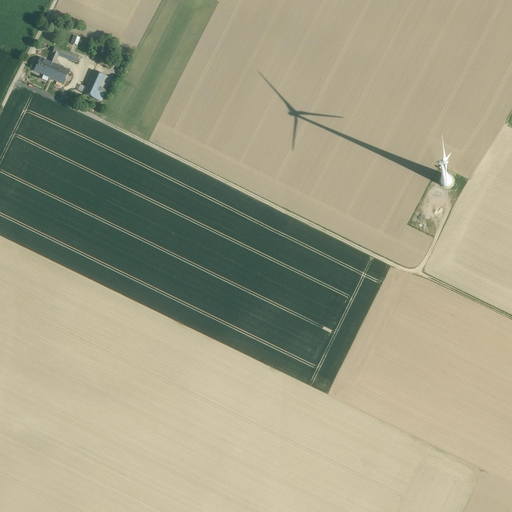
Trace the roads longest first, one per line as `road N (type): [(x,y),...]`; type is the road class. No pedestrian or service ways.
road 1 (track): [(16,78),(415,273)]
road 2 (unclassified): [(55,0),(0,113)]
